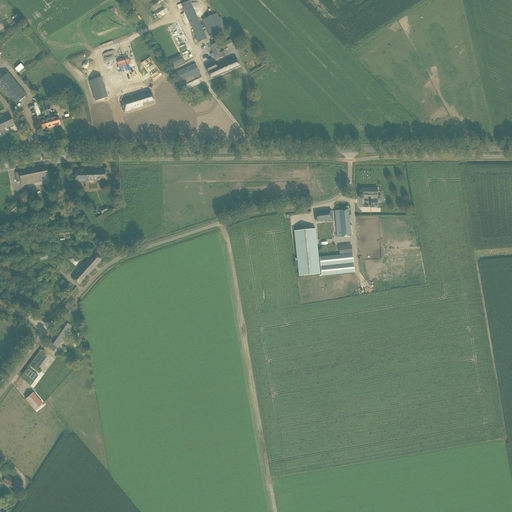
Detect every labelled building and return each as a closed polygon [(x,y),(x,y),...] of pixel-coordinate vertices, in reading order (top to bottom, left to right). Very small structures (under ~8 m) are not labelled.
[(198,43),(207,39),(190,0),(181,4),(198,43)] [(0,9),(0,31),(11,22),(0,9)] [(211,40),(228,33),(223,20),(221,21),(217,13),(202,19),(211,40)] [(217,43),(211,45),(216,60),(223,57),(221,52),(217,43)] [(133,56),(121,60),(124,72),(136,68),(133,56)] [(180,56),(166,63),(169,69),(183,62),(180,56)] [(115,57),(104,60),(111,85),(123,82),(120,73),(117,61),(115,57)] [(240,67),(238,62),(235,57),(226,61),(226,60),(216,65),(215,63),(205,67),(211,80),(240,67)] [(151,59),(142,65),(155,82),(163,77),(151,59)] [(13,68),(19,75),(25,70),(19,63),(13,68)] [(200,73),(195,64),(172,74),(176,83),(196,74),(197,75),(200,74),(199,74),(200,73)] [(0,86),(15,105),(26,96),(8,73),(0,79),(0,86)] [(101,77),(89,81),(95,101),(107,97),(101,77)] [(136,96),(121,101),(124,112),(143,106),(154,102),(151,92),(145,94),(145,93),(139,95),(139,96),(136,97),(136,96)] [(48,100),(41,102),(43,112),(51,110),(48,100)] [(72,114),(78,112),(75,103),(69,105),(72,114)] [(56,114),(44,117),(46,121),(45,121),(47,129),(60,125),(58,117),(57,117),(56,114)] [(0,116),(0,130),(14,124),(12,120),(10,116),(4,118),(3,115),(0,116)] [(38,131),(47,129),(45,121),(46,121),(44,117),(44,116),(39,118),(38,116),(34,117),(35,122),(36,126),(38,131)] [(46,167),(15,173),(17,183),(20,182),(21,186),(40,182),(39,178),(43,177),(47,176),(46,167)] [(96,181),(106,180),(106,176),(106,171),(75,172),(75,182),(80,182),(86,182),(86,181),(96,181)] [(377,196),(377,188),(363,189),(363,196),(370,196),(371,207),(377,207),(377,199),(375,199),(375,196),(377,196)] [(27,190),(17,198),(23,205),(33,198),(27,190)] [(21,207),(17,203),(8,210),(11,215),(21,207)] [(337,237),(341,237),(350,236),(349,214),(348,209),(335,211),(335,216),(337,237)] [(332,216),(331,211),(315,213),(316,222),(329,220),(329,222),(333,221),(332,216)] [(315,229),(294,231),(299,276),(309,275),(320,274),(320,269),(315,229)] [(93,253),(90,257),(78,269),(78,270),(71,277),(79,284),(101,260),(93,253)] [(339,255),(319,257),(320,266),(320,269),(321,276),(322,276),(354,273),(353,263),(352,254),(339,255)] [(72,255),(69,260),(75,266),(79,261),(72,255)] [(63,321),(46,346),(51,349),(54,351),(63,338),(71,327),(67,324),(63,321)] [(32,365),(38,369),(47,357),(41,353),(32,365)] [(39,375),(30,368),(26,373),(35,380),(39,375)] [(43,404),(33,393),(26,399),(35,411),(43,404)] [(12,488),(14,485),(16,486),(18,482),(16,481),(16,480),(7,475),(3,483),(12,488)]
